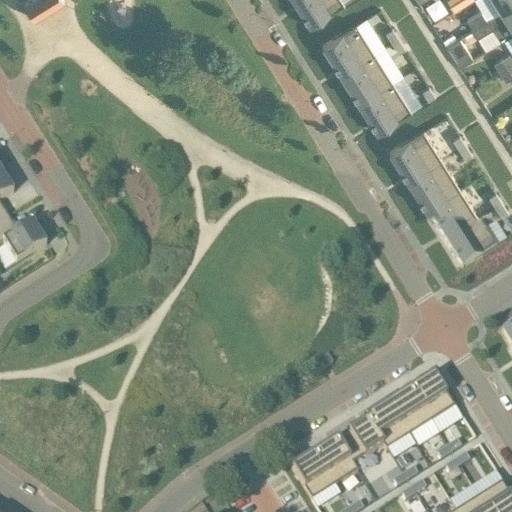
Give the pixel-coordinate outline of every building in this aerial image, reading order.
[(29,0),(23,4),(26,8),(29,14),(33,20),(48,10),(63,0),(62,0),(29,0)] [(308,26),(309,27),(311,26),(313,25),(344,6),(340,0),(292,0),(300,11),(309,26),(308,26)] [(438,18),(446,9),(436,0),(434,0),(427,8),(438,18)] [(446,0),(454,12),(472,0),(446,0)] [(511,0),(491,0),(500,13),(511,5),(511,0)] [(511,35),(511,5),(500,13),(487,21),(472,30),(478,39),(492,30),(500,43),(511,35)] [(472,30),(487,21),(481,13),(468,22),(472,30)] [(374,54),(356,25),(321,47),(322,47),(330,59),(331,60),(340,75),(339,75),(340,76),(340,75),(374,54)] [(398,39),(392,29),(385,33),(391,43),(398,39)] [(404,49),(398,39),(391,43),(398,53),(404,49)] [(453,43),(446,47),(459,68),(473,60),(460,39),(453,43)] [(358,105),(358,104),(392,83),(374,54),(340,75),(349,89),(358,103),(357,104),(358,105)] [(500,73),(511,65),(511,60),(508,55),(494,64),(500,73)] [(511,65),(500,73),(505,81),(511,76),(511,65)] [(411,112),(392,83),(358,104),(367,117),(376,133),(376,134),(378,133),(380,132),(411,112)] [(435,97),(428,87),(421,91),(428,101),(435,97)] [(441,161),(424,132),(423,132),(388,153),(389,154),(390,154),(398,166),(398,167),(407,181),(406,182),(407,183),(408,182),(441,161)] [(459,136),(452,140),(459,150),(465,146),(459,136)] [(465,146),(459,150),(465,160),(472,156),(465,146)] [(425,211),(426,211),(459,189),(441,161),(408,182),(416,195),(425,210),(424,211),(425,211)] [(0,223),(8,219),(7,217),(4,219),(0,212),(0,202),(13,194),(13,193),(12,194),(0,175),(0,223)] [(426,211),(434,224),(443,239),(442,239),(443,240),(444,239),(478,218),(459,189),(426,211)] [(501,203),(495,193),(488,197),(495,208),(501,203)] [(501,203),(495,208),(501,218),(508,213),(501,203)] [(465,267),(496,248),(478,218),(444,239),(450,250),(462,268),(461,268),(461,270),(464,268),(465,267)] [(16,265),(46,246),(45,246),(32,226),(33,225),(33,224),(18,234),(15,236),(6,222),(9,220),(8,219),(0,223),(0,246),(3,245),(16,265)] [(511,325),(501,333),(502,333),(510,345),(511,346),(511,348),(511,325)] [(315,362),(321,370),(324,368),(329,365),(332,363),(327,355),(315,362)] [(434,376),(411,390),(431,423),(455,408),(434,376)] [(411,390),(388,405),(409,437),(411,436),(418,448),(439,435),(431,423),(411,390)] [(388,405),(365,419),(367,422),(382,447),(383,446),(386,452),(409,437),(388,405)] [(367,422),(338,440),(353,464),(382,447),(367,422)] [(338,440),(315,454),(335,487),(358,472),(353,464),(338,440)] [(457,441),(446,448),(451,455),(461,448),(457,441)] [(446,448),(436,454),(441,461),(451,455),(446,448)] [(315,454),(291,469),(312,501),(335,487),(315,454)] [(465,454),(455,461),(460,468),(469,461),(465,454)] [(405,456),(396,462),(401,470),(410,465),(405,456)] [(455,461),(445,468),(449,474),(460,468),(455,461)] [(413,469),(403,475),(407,482),(417,475),(413,469)] [(495,473),(472,488),(478,498),(479,498),(487,511),(511,511),(511,499),(502,483),(495,473)] [(403,475),(393,482),(397,488),(407,482),(403,475)] [(421,482),(411,488),(416,495),(426,489),(421,482)] [(411,488),(401,495),(405,501),(416,495),(411,488)] [(472,488),(450,502),(456,511),(487,511),(479,498),(478,498),(472,488)] [(359,503),(349,509),(350,511),(358,511),(363,509),(359,503)]
